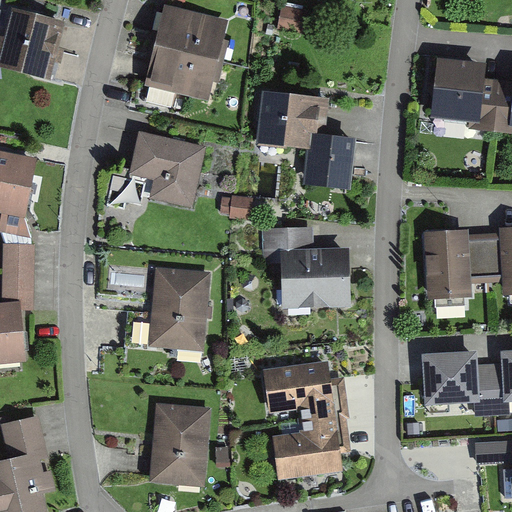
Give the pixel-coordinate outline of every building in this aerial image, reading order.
[(232,22),(169,9),(152,89),(215,102),(232,22)] [(304,13),(284,9),(281,26),(301,30),(304,13)] [(10,38),(0,35),(0,68),(55,81),(68,22),(16,10),(10,38)] [(493,63),(445,58),(438,119),(511,127),(511,77),(492,76),(493,63)] [(330,104),(263,97),(258,149),(307,154),(311,155),(313,141),(326,143),(330,104)] [(209,149),(145,136),(137,177),(152,180),(148,202),(197,211),(209,149)] [(307,154),(304,190),(351,195),(356,146),(326,143),(313,141),(311,155),(307,154)] [(0,217),(26,223),(38,164),(0,156),(0,217)] [(255,202),(228,202),(228,221),(255,222),(255,202)] [(474,232),(429,234),(432,298),(476,296),(475,277),(506,276),(507,295),(511,294),(511,228),(505,229),(505,239),(475,240),(474,232)] [(318,231),(267,232),(268,270),(286,270),(287,312),(355,311),(354,249),(318,249),(318,231)] [(6,306),(0,306),(0,365),(30,363),(27,314),(38,314),(37,249),(6,248),(6,306)] [(209,279),(159,278),(157,356),(208,357),(209,279)] [(334,366),(270,373),(275,414),(304,411),(307,438),(277,441),(281,485),(348,478),(346,453),(354,452),(347,382),(336,383),(334,366)] [(431,369),(433,422),(487,421),(486,367),(431,369)] [(214,412),(164,407),(157,482),(206,487),(214,412)] [(43,419),(6,426),(12,459),(0,461),(0,494),(3,511),(53,511),(44,463),(51,462),(43,419)] [(511,440),(479,440),(479,463),(511,463),(511,440)]
